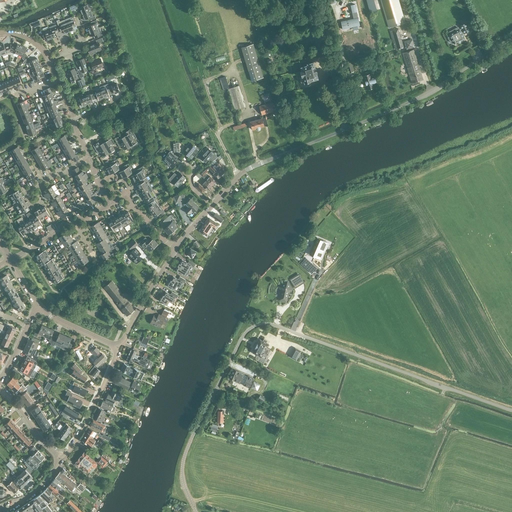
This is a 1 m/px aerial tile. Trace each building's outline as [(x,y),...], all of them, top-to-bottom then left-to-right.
[(373,0),(366,0),(370,13),(377,11),(373,0)] [(380,0),(389,27),(394,26),(405,23),(398,0),(380,0)] [(81,7),(82,9),(80,10),(82,15),(91,11),(89,6),(91,6),(90,3),(81,7)] [(93,16),(91,11),(82,15),(84,20),(89,18),(90,20),(96,18),(94,15),(93,16)] [(72,16),(64,19),(69,31),(74,29),(73,27),(76,26),(72,16)] [(358,18),(341,21),(342,29),(360,25),(358,18)] [(63,30),(65,33),(69,31),(64,19),(60,21),(59,19),(56,20),(61,31),(63,30)] [(87,27),(89,32),(100,27),(98,27),(96,23),(98,23),(96,20),(91,22),(92,25),(87,27)] [(453,41),(454,44),(465,39),(462,33),(463,32),(464,33),(469,30),(465,23),(460,26),(461,29),(460,30),(459,29),(454,32),(453,31),(449,33),(450,34),(449,35),(450,36),(448,38),(450,42),(453,41)] [(48,27),(49,29),(53,38),(57,36),(55,31),(58,30),(56,24),(53,25),(48,27)] [(49,29),(48,27),(41,30),(44,38),(47,37),(48,40),(53,38),(49,29)] [(103,34),(100,27),(89,32),(91,36),(94,35),(95,38),(103,34)] [(398,28),(389,31),(395,49),(403,47),(398,28)] [(103,41),(102,38),(96,40),(97,43),(87,47),(91,56),(94,55),(93,53),(101,50),(98,43),(103,41)] [(413,39),(405,40),(406,48),(415,47),(413,39)] [(3,43),(0,44),(0,49),(2,55),(2,57),(7,55),(10,55),(10,48),(5,48),(3,43)] [(15,48),(10,48),(10,55),(13,55),(14,53),(18,55),(22,46),(17,43),(15,48)] [(253,44),(241,47),(251,81),(263,77),(253,44)] [(27,48),(22,46),(18,55),(23,57),(22,59),(24,61),(29,56),(25,52),(27,48)] [(413,50),(403,53),(409,72),(408,72),(412,83),(423,80),(413,50)] [(24,61),(22,62),(24,64),(26,63),(28,62),(29,66),(39,63),(37,58),(32,60),(29,56),(24,61)] [(78,65),(76,67),(80,78),(84,76),(83,72),(88,71),(87,68),(88,68),(84,58),(76,61),(78,65)] [(97,69),(104,66),(104,65),(103,65),(101,59),(101,58),(90,63),(91,63),(92,67),(89,68),(92,73),(98,71),(97,69)] [(300,77),(301,83),(305,82),(305,83),(310,81),(318,78),(316,72),(315,69),(313,63),(307,64),(306,61),(300,63),(302,67),(301,67),(302,71),(301,72),(303,76),(300,77)] [(41,68),(39,63),(29,66),(31,71),(29,72),(41,68)] [(42,72),(41,68),(29,72),(31,77),(32,77),(34,83),(40,81),(39,78),(41,77),(40,73),(42,72)] [(74,69),(67,71),(72,84),(75,82),(74,80),(78,78),(74,69)] [(363,76),(367,89),(369,89),(369,90),(370,91),(372,90),(373,89),(372,88),(373,87),(372,83),(375,82),(374,77),(371,78),(369,74),(363,76)] [(7,89),(12,87),(9,80),(4,82),(7,89)] [(113,82),(108,84),(110,90),(113,89),(114,93),(120,91),(117,83),(114,85),(113,82)] [(100,87),(104,97),(107,96),(107,97),(110,96),(109,94),(111,93),(108,84),(100,87)] [(245,106),(239,85),(228,89),(234,110),(245,106)] [(100,87),(92,90),(96,101),(101,99),(101,98),(104,97),(100,87)] [(47,94),(41,97),(44,102),(53,99),(52,95),(55,94),(54,91),(52,92),(49,93),(47,94)] [(271,100),(270,92),(263,94),(264,101),(271,100)] [(88,95),(85,96),(88,104),(91,102),(91,103),(96,102),(93,93),(88,95)] [(88,104),(85,96),(82,98),(82,97),(80,98),(79,97),(77,98),(81,108),(85,106),(85,105),(88,104)] [(46,108),(48,107),(59,103),(58,100),(54,101),(53,99),(44,102),(46,108)] [(19,109),(29,105),(28,103),(26,104),(25,101),(17,104),(19,108),(18,108),(19,109)] [(272,102),(259,106),(261,114),(275,110),(272,102)] [(59,104),(59,103),(48,107),(50,112),(57,109),(56,106),(59,104)] [(21,115),(29,111),(28,108),(30,107),(29,105),(19,109),(19,110),(20,110),(21,115)] [(58,112),(57,109),(50,112),(48,113),(50,119),(52,118),(63,113),(62,111),(58,112)] [(23,120),(33,116),(33,114),(30,115),(29,111),(21,115),(23,118),(23,120)] [(64,115),(63,113),(52,118),(54,123),(61,120),(60,117),(64,115)] [(250,122),(252,129),(256,128),(258,130),(260,130),(260,127),(268,125),(266,120),(276,116),(276,114),(250,122)] [(26,125),(33,122),(32,119),(34,118),(33,116),(23,120),(24,121),(26,125)] [(27,130),(38,126),(37,124),(34,125),(33,122),(26,125),(27,129),(27,130)] [(28,131),(30,136),(37,133),(36,130),(39,129),(38,126),(27,130),(28,132),(28,131)] [(131,129),(126,132),(128,135),(124,136),(131,147),(139,143),(131,129)] [(58,145),(67,140),(67,139),(64,135),(65,135),(64,135),(57,139),(58,139),(59,142),(57,143),(58,145)] [(110,135),(105,138),(106,141),(103,143),(109,154),(115,151),(112,145),(115,144),(110,135)] [(131,147),(124,136),(121,138),(119,136),(114,139),(119,147),(122,145),(125,149),(128,147),(129,149),(131,147)] [(62,146),(63,149),(70,145),(68,141),(67,140),(58,145),(60,147),(62,146)] [(100,145),(98,142),(93,145),(98,153),(101,152),(103,156),(106,154),(107,155),(109,154),(103,143),(100,145)] [(193,156),(198,151),(195,149),(196,148),(193,146),(193,145),(189,142),(185,147),(186,148),(183,152),(189,157),(191,154),(193,156)] [(63,153),(64,155),(73,150),(73,149),(72,149),(70,145),(63,149),(65,152),(63,153)] [(12,156),(21,151),(21,150),(20,150),(18,146),(11,150),(12,150),(13,153),(11,154),(12,156)] [(34,155),(44,150),(42,148),(40,149),(39,146),(31,150),(32,150),(34,154),(34,155)] [(211,151),(207,147),(202,152),(204,153),(200,157),(206,163),(210,158),(212,160),(213,161),(218,157),(216,156),(217,155),(214,153),(213,154),(210,152),(211,151)] [(38,160),(44,156),(43,153),(45,152),(44,150),(34,155),(35,156),(38,160)] [(69,159),(73,157),(75,156),(77,154),(76,155),(74,151),(73,150),(64,155),(65,157),(68,156),(69,159)] [(16,157),(17,160),(24,156),(22,152),(21,151),(12,156),(13,159),(16,157)] [(170,169),(177,162),(173,158),(175,155),(170,151),(168,153),(169,154),(166,157),(162,161),(166,165),(168,164),(171,167),(170,169)] [(17,164),(18,166),(27,161),(26,160),(24,156),(17,160),(19,163),(17,164)] [(40,165),(49,160),(48,158),(46,159),(44,156),(38,160),(40,164),(40,165)] [(120,164),(117,159),(110,163),(112,165),(107,168),(109,172),(107,173),(109,175),(119,169),(117,165),(120,164)] [(50,166),(48,163),(51,162),(49,160),(40,165),(41,166),(43,170),(50,166)] [(21,167),(23,170),(30,166),(27,162),(28,162),(27,161),(18,166),(19,168),(21,167)] [(209,164),(221,176),(224,172),(220,169),(224,165),(219,161),(216,164),(212,161),(209,164)] [(133,167),(130,162),(122,167),(123,170),(119,172),(121,176),(120,176),(121,179),(132,172),(130,169),(133,167)] [(212,174),(218,179),(221,176),(209,164),(206,166),(210,169),(214,172),(212,174)] [(24,176),(33,171),(32,170),(30,166),(23,170),(25,173),(22,174),(24,176)] [(146,171),(143,166),(134,171),(136,174),(132,176),(134,179),(133,180),(134,182),(145,176),(143,173),(146,171)] [(202,176),(202,177),(205,174),(207,172),(203,168),(198,173),(202,176)] [(28,180),(36,176),(35,176),(33,172),(33,171),(24,176),(25,178),(27,177),(29,180),(28,180)] [(78,180),(87,175),(86,173),(84,174),(82,171),(76,175),(75,175),(78,180)] [(186,179),(179,172),(175,176),(173,174),(168,179),(171,182),(172,181),(174,183),(174,184),(178,188),(183,183),(181,182),(185,178),(186,179)] [(272,173),(251,186),(257,195),(277,181),(272,173)] [(205,174),(202,177),(206,180),(212,186),(216,182),(209,176),(208,177),(205,174)] [(81,185),(88,181),(86,178),(88,177),(87,175),(78,180),(81,185)] [(150,185),(146,177),(140,181),(141,183),(138,185),(140,188),(136,191),(137,193),(150,185)] [(212,186),(206,180),(202,184),(208,190),(212,186)] [(82,191),(91,185),(89,183),(88,184),(86,182),(79,186),(82,191)] [(198,183),(195,187),(202,192),(205,189),(198,183)] [(7,188),(5,185),(0,188),(0,191),(0,192),(1,194),(8,190),(10,189),(9,187),(7,188)] [(84,195),(92,191),(90,188),(92,187),(91,185),(82,191),(84,195)] [(153,189),(150,185),(137,193),(138,194),(142,192),(143,195),(153,189)] [(45,196),(54,191),(52,186),(44,191),(46,193),(44,194),(45,196)] [(157,196),(153,189),(143,195),(145,198),(143,199),(146,203),(157,196)] [(13,200),(23,194),(22,192),(20,193),(18,190),(8,196),(10,198),(11,197),(13,200)] [(48,197),(50,200),(51,199),(57,196),(54,191),(45,196),(46,198),(48,197)] [(87,200),(96,194),(95,192),(93,193),(92,191),(84,195),(87,200)] [(14,205),(24,200),(22,197),(24,196),(23,194),(13,200),(15,203),(13,204),(14,205)] [(87,200),(90,204),(97,200),(96,197),(97,196),(96,194),(87,200)] [(182,200),(179,194),(174,196),(176,202),(182,200)] [(51,203),(52,205),(61,199),(59,195),(57,196),(51,199),(53,202),(51,203)] [(197,207),(198,207),(190,199),(190,200),(189,198),(187,200),(188,202),(186,204),(189,207),(186,211),(189,214),(192,211),(193,212),(195,209),(196,209),(197,208),(197,207)] [(55,206),(57,208),(64,204),(61,199),(52,205),(54,207),(55,206)] [(160,206),(155,199),(147,205),(149,207),(148,208),(150,211),(148,212),(150,214),(160,206)] [(24,200),(14,205),(15,207),(16,206),(18,209),(27,204),(24,200)] [(29,205),(28,203),(27,204),(18,209),(20,212),(19,213),(20,215),(29,209),(28,206),(29,205)] [(57,212),(58,214),(67,209),(64,204),(57,208),(58,211),(57,212)] [(44,206),(40,209),(44,217),(47,215),(48,217),(50,216),(44,206)] [(165,212),(160,206),(150,214),(151,215),(153,214),(155,217),(158,214),(160,216),(165,212)] [(40,209),(35,212),(40,221),(42,220),(41,219),(44,217),(40,209)] [(62,218),(70,213),(67,209),(58,214),(59,216),(61,215),(62,218)] [(123,213),(121,210),(119,211),(121,215),(118,216),(124,226),(125,227),(129,224),(123,214),(123,213)] [(123,214),(129,224),(134,221),(128,211),(123,214)] [(215,213),(213,217),(220,222),(223,218),(215,213)] [(164,229),(169,235),(172,232),(171,231),(177,227),(174,224),(176,222),(170,215),(163,221),(167,226),(164,229)] [(43,225),(37,216),(32,219),(37,227),(40,225),(41,226),(43,225)] [(124,226),(118,216),(114,219),(118,227),(121,226),(122,227),(124,226)] [(32,219),(31,217),(29,218),(30,220),(28,222),(33,231),(35,230),(34,228),(37,227),(32,219)] [(114,219),(108,222),(114,232),(116,231),(115,229),(118,227),(114,219)] [(204,226),(201,231),(207,235),(210,237),(215,229),(215,230),(218,225),(209,219),(206,223),(205,223),(203,225),(204,226)] [(28,222),(23,224),(27,232),(30,230),(31,232),(33,231),(28,222)] [(90,227),(93,232),(102,227),(102,228),(105,226),(104,224),(101,226),(99,222),(90,227)] [(23,224),(18,227),(24,236),(25,235),(25,234),(27,232),(23,224)] [(93,232),(96,237),(104,232),(105,233),(108,231),(107,229),(104,231),(102,228),(102,227),(93,232)] [(71,237),(68,232),(59,237),(62,241),(59,243),(60,245),(63,243),(62,242),(71,237)] [(96,237),(99,242),(104,239),(107,237),(108,238),(111,236),(110,234),(107,236),(105,233),(104,232),(96,237)] [(74,242),(71,237),(62,242),(63,243),(65,246),(62,248),(63,250),(66,248),(65,248),(68,246),(74,242)] [(150,242),(146,237),(138,244),(144,250),(147,248),(150,251),(155,246),(156,247),(159,245),(153,239),(150,242)] [(321,257),(325,249),(328,242),(317,238),(315,243),(313,249),(310,255),(321,260),(321,257)] [(96,244),(99,249),(107,244),(108,245),(111,243),(110,241),(107,243),(104,239),(99,242),(96,244)] [(131,250),(138,244),(133,239),(127,245),(131,250)] [(80,246),(77,241),(74,242),(68,246),(70,250),(68,251),(69,254),(71,252),(71,251),(80,246)] [(102,254),(108,251),(110,249),(111,250),(114,248),(113,246),(110,248),(108,245),(107,244),(99,249),(102,254)] [(83,251),(80,246),(71,251),(71,252),(73,255),(71,257),(72,259),(74,257),(74,256),(83,251)] [(133,248),(132,250),(133,250),(129,254),(132,257),(131,257),(136,263),(141,258),(138,255),(140,253),(135,248),(134,249),(133,248)] [(192,258),(196,252),(190,248),(186,255),(192,258)] [(45,250),(36,256),(38,258),(36,260),(37,261),(48,255),(45,250)] [(86,256),(83,251),(74,256),(74,257),(76,260),(74,262),(75,264),(77,262),(77,261),(86,256)] [(102,254),(99,256),(102,261),(111,256),(111,257),(114,255),(113,253),(110,255),(108,251),(102,254)] [(51,259),(48,255),(37,261),(38,264),(40,262),(41,265),(43,264),(51,259)] [(86,256),(77,261),(77,262),(79,265),(77,267),(78,269),(81,267),(80,266),(89,261),(86,256)] [(56,263),(53,258),(51,259),(43,264),(45,267),(43,268),(45,270),(56,263)] [(306,258),(301,263),(311,273),(316,267),(306,258)] [(180,263),(179,263),(178,266),(176,270),(185,276),(186,273),(187,274),(188,273),(189,273),(190,271),(189,270),(188,269),(191,265),(194,267),(196,264),(190,260),(188,263),(182,259),(180,263)] [(59,268),(56,263),(45,270),(46,272),(47,271),(49,273),(59,268)] [(62,273),(59,268),(49,273),(51,276),(49,277),(50,279),(62,273)] [(64,277),(62,273),(50,279),(51,281),(53,280),(55,283),(64,277)] [(290,279),(295,288),(304,282),(299,273),(290,279)] [(0,278),(0,280),(2,284),(9,280),(6,275),(0,278)] [(186,280),(180,276),(178,279),(173,276),(172,279),(171,278),(169,281),(168,281),(167,283),(167,284),(167,285),(175,290),(177,286),(180,288),(181,286),(181,287),(182,286),(183,286),(183,285),(183,284),(182,283),(183,282),(184,283),(186,280)] [(13,286),(9,280),(2,284),(6,290),(13,286)] [(104,287),(127,316),(135,310),(111,281),(104,287)] [(286,301),(288,291),(292,289),(287,281),(279,286),(282,290),(280,299),(286,301)] [(16,291),(13,286),(6,290),(9,295),(16,291)] [(19,297),(16,291),(9,295),(12,301),(19,297)] [(170,294),(165,291),(164,294),(163,294),(159,300),(163,303),(163,304),(165,305),(166,305),(167,305),(169,301),(172,303),(173,302),(174,302),(175,301),(175,300),(175,299),(175,298),(176,298),(178,295),(172,291),(170,294)] [(22,302),(19,297),(12,301),(15,306),(22,302)] [(25,307),(22,302),(15,306),(18,311),(25,307)] [(158,317),(154,316),(151,323),(160,327),(162,323),(165,325),(168,318),(166,317),(168,312),(164,310),(161,315),(159,314),(158,317)] [(8,329),(7,331),(13,334),(16,328),(9,325),(9,326),(8,325),(7,328),(8,329)] [(48,328),(42,325),(39,331),(36,330),(34,335),(37,336),(38,333),(44,336),(48,328)] [(2,329),(0,328),(0,332),(1,332),(4,333),(3,334),(5,335),(4,338),(10,340),(13,334),(7,331),(2,329)] [(54,330),(48,328),(44,336),(50,338),(48,342),(51,343),(54,338),(51,336),(54,330)] [(65,336),(59,333),(57,339),(54,338),(51,344),(54,346),(54,344),(60,347),(65,336)] [(71,338),(65,336),(60,347),(69,351),(72,344),(69,343),(71,338)] [(10,340),(4,338),(1,344),(8,347),(10,340)] [(29,339),(26,345),(36,350),(39,344),(40,344),(42,341),(35,338),(33,341),(29,339)] [(263,340),(260,339),(253,352),(262,357),(269,344),(266,342),(267,340),(264,339),(263,340)] [(36,350),(26,345),(23,351),(28,353),(27,356),(32,359),(34,360),(35,356),(34,355),(37,350),(36,350)] [(96,346),(90,350),(95,356),(91,360),(97,367),(106,358),(96,346)] [(130,348),(128,354),(140,359),(141,356),(136,354),(137,351),(130,348)] [(296,361),(301,351),(295,348),(290,357),(296,361)] [(140,359),(128,354),(125,360),(132,363),(133,360),(140,364),(140,365),(145,367),(148,360),(145,358),(143,357),(141,356),(140,359)] [(25,358),(22,363),(34,370),(38,362),(34,360),(32,359),(31,362),(25,358)] [(34,370),(22,363),(19,368),(25,372),(23,374),(29,377),(34,370)] [(74,363),(70,374),(78,377),(81,370),(74,363)] [(124,364),(120,371),(141,380),(144,373),(124,364)] [(100,371),(94,366),(92,369),(90,372),(91,374),(95,377),(100,371)] [(240,383),(244,374),(234,369),(229,378),(240,383)] [(248,386),(252,378),(244,374),(240,383),(248,386)] [(18,380),(14,376),(7,384),(11,388),(17,382),(18,380)] [(138,390),(141,384),(134,381),(132,384),(131,383),(131,382),(118,376),(115,383),(128,389),(128,388),(130,389),(129,390),(136,393),(138,390)] [(31,385),(27,388),(28,391),(34,386),(33,386),(38,382),(37,380),(31,385)] [(75,385),(72,390),(84,396),(87,390),(80,388),(81,385),(74,381),(73,384),(75,385)] [(254,381),(250,388),(257,391),(260,384),(254,381)] [(20,384),(17,382),(11,388),(16,392),(19,389),(19,390),(21,392),(27,388),(25,387),(21,383),(20,384)] [(20,396),(24,401),(31,396),(27,391),(20,396)] [(69,391),(67,394),(70,396),(67,400),(77,406),(80,402),(72,396),(74,394),(69,391)] [(118,394),(112,391),(110,394),(108,393),(108,394),(107,394),(106,394),(106,395),(106,396),(106,397),(105,399),(113,403),(113,404),(117,406),(118,402),(119,403),(121,396),(117,394),(118,394)] [(24,401),(28,406),(34,401),(31,396),(24,401)] [(114,406),(113,405),(103,401),(100,407),(110,411),(111,411),(113,412),(114,412),(115,411),(115,410),(116,409),(116,408),(115,407),(115,406),(114,406)] [(47,420),(38,406),(31,411),(34,416),(40,425),(43,430),(51,425),(47,420)] [(67,406),(62,413),(64,414),(62,416),(68,420),(70,416),(75,420),(79,414),(67,406)] [(105,411),(98,408),(93,418),(101,422),(105,414),(104,413),(105,411)] [(5,425),(9,429),(14,424),(10,420),(5,425)] [(93,420),(90,426),(102,432),(103,431),(104,432),(106,427),(105,427),(106,425),(101,422),(100,423),(93,420)] [(64,426),(58,421),(55,425),(57,427),(56,427),(61,431),(61,430),(67,435),(71,431),(70,431),(72,428),(66,423),(64,426)] [(9,429),(13,433),(18,428),(14,424),(9,429)] [(13,433),(17,438),(23,433),(18,428),(13,433)] [(94,431),(90,429),(87,432),(94,437),(95,438),(96,437),(94,436),(95,434),(101,437),(102,435),(94,431)] [(67,435),(61,430),(61,431),(58,434),(57,433),(56,434),(57,435),(64,440),(67,435)] [(94,437),(87,432),(82,440),(91,448),(95,442),(95,441),(97,442),(101,445),(103,443),(99,439),(97,439),(96,440),(95,439),(94,440),(92,439),(94,437)] [(17,438),(21,442),(27,437),(23,433),(17,438)] [(21,442),(26,447),(31,442),(27,437),(21,442)] [(32,457),(38,463),(45,457),(38,450),(35,453),(32,457)] [(94,468),(98,464),(96,462),(88,456),(88,455),(84,452),(76,462),(75,464),(78,467),(80,465),(88,472),(93,466),(94,468)] [(32,457),(31,456),(24,462),(26,463),(24,466),(28,470),(27,470),(30,473),(33,471),(35,469),(40,464),(38,463),(32,457)] [(103,467),(108,462),(101,456),(96,462),(103,467)] [(7,461),(14,469),(17,467),(9,459),(7,461)] [(7,461),(4,464),(12,472),(14,470),(14,469),(7,461)] [(58,484),(59,485),(61,482),(63,484),(68,477),(64,474),(67,471),(63,468),(55,478),(60,481),(58,484)] [(26,469),(19,475),(26,482),(32,477),(26,469)] [(26,482),(19,475),(16,478),(15,476),(14,476),(12,478),(14,480),(14,481),(20,488),(26,482)] [(76,484),(68,477),(63,484),(71,490),(76,484)] [(60,481),(55,478),(51,483),(58,489),(60,488),(63,491),(65,489),(59,485),(58,484),(60,481)] [(15,493),(19,488),(12,481),(8,484),(7,482),(7,481),(5,479),(3,480),(15,493)] [(65,496),(51,483),(47,487),(56,495),(58,494),(63,499),(65,496)] [(86,488),(80,483),(77,487),(83,492),(86,488)] [(47,488),(39,494),(47,504),(55,496),(51,493),(52,492),(47,488)] [(47,504),(39,494),(34,498),(41,507),(44,511),(50,511),(52,511),(49,507),(47,504)] [(44,511),(41,507),(34,498),(30,501),(35,509),(37,511),(43,511),(44,511)] [(82,511),(70,500),(67,503),(75,510),(75,511),(76,511),(82,511)] [(35,509),(30,501),(25,505),(30,511),(33,510),(34,511),(37,511),(35,509)]
